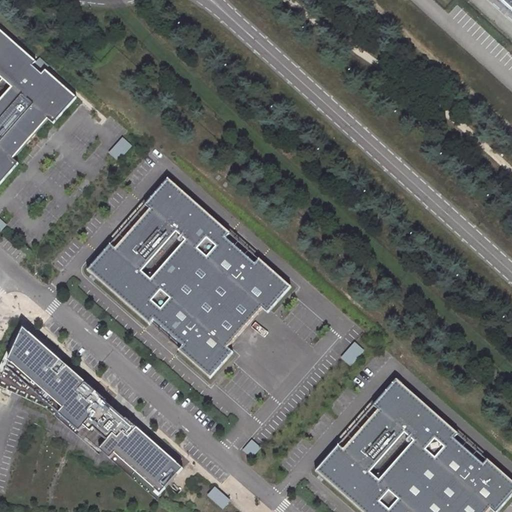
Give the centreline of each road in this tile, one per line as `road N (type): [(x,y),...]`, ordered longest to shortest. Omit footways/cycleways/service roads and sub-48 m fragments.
road 1 (unclassified): [(223,11),(511,272)]
road 2 (unknown): [(315,355),(269,324),(254,335),(257,357),(287,386)]
